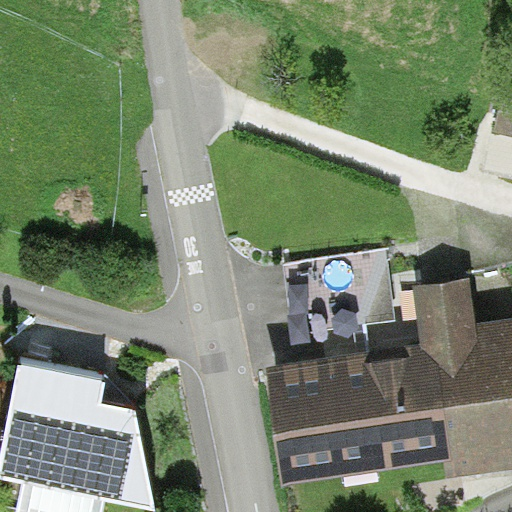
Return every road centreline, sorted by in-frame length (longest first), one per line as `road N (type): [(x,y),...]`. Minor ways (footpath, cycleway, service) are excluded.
road 1 (track): [(177,109),(230,101),(511,198)]
road 2 (residential): [(159,0),(217,321)]
road 3 (residential): [(217,321),(153,329),(0,284)]
road 4 (residential): [(217,321),(259,511)]
